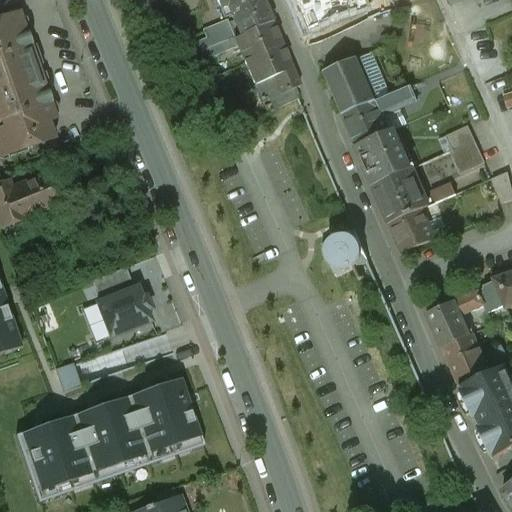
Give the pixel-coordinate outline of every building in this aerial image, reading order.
[(260,0),(242,0),(226,7),(240,37),(271,23),(260,0)] [(334,0),(291,0),(306,35),(326,27),(330,38),(351,30),(345,17),(343,19),(334,0)] [(396,0),(364,0),(360,2),(368,22),(399,8),(396,0)] [(396,0),(399,8),(418,0),(396,0)] [(0,154),(3,156),(46,142),(50,133),(46,122),(51,112),(48,105),(51,104),(47,91),(44,92),(29,48),(32,47),(27,33),(24,34),(21,23),(11,17),(0,21),(0,154)] [(271,23),(240,37),(235,39),(238,48),(243,63),(281,46),(271,23)] [(219,46),(235,39),(229,25),(214,31),(219,46)] [(238,48),(235,39),(219,46),(207,51),(210,58),(238,48)] [(298,88),(281,46),(243,63),(261,103),(268,99),(269,101),(294,89),(298,88)] [(371,54),(323,74),(342,116),(375,103),(390,96),(371,54)] [(408,88),(390,96),(375,103),(380,116),(385,114),(386,117),(417,103),(410,88),(408,89),(408,88)] [(294,89),(269,101),(273,112),(299,100),(294,89)] [(375,103),(342,116),(356,148),(388,133),(380,116),(375,103)] [(446,138),(453,152),(475,142),(469,128),(446,138)] [(394,131),(388,133),(356,148),(372,189),(411,171),(394,131)] [(453,152),(450,153),(461,176),(486,165),(475,142),(453,152)] [(411,171),(372,189),(389,225),(422,211),(428,208),(411,171)] [(7,184),(0,186),(0,228),(23,220),(22,218),(59,203),(48,175),(10,191),(7,184)] [(451,185),(430,194),(435,205),(456,196),(451,185)] [(422,211),(389,225),(402,255),(434,240),(432,234),(422,211)] [(432,234),(434,240),(452,234),(449,226),(432,234)] [(354,231),(321,246),(335,278),(353,271),(358,282),(364,279),(359,268),(368,264),(354,231)] [(101,303),(134,290),(126,270),(93,283),(101,303)] [(511,273),(493,279),(494,283),(497,291),(504,308),(506,311),(511,308),(511,273)] [(484,291),(477,294),(479,299),(497,291),(494,283),(483,288),(484,291)] [(0,285),(0,357),(22,349),(0,285)] [(101,303),(96,305),(110,340),(151,324),(147,312),(150,311),(146,299),(142,300),(137,289),(134,290),(101,303)] [(479,299),(483,308),(486,316),(504,308),(497,291),(479,299)] [(477,294),(455,303),(461,318),(483,308),(479,299),(477,294)] [(455,303),(427,316),(442,349),(469,337),(461,318),(455,303)] [(473,336),(469,337),(442,349),(457,385),(488,371),(473,336)] [(496,371),(504,368),(511,364),(501,347),(488,353),(496,371)] [(75,363),(58,369),(65,391),(82,385),(75,363)] [(511,451),(511,384),(504,368),(496,371),(459,389),(492,461),(511,451)] [(183,383),(17,438),(39,504),(205,449),(183,383)] [(511,510),(511,485),(501,491),(506,502),(511,510)] [(150,507),(135,511),(182,511),(177,499),(151,510),(150,507)]
